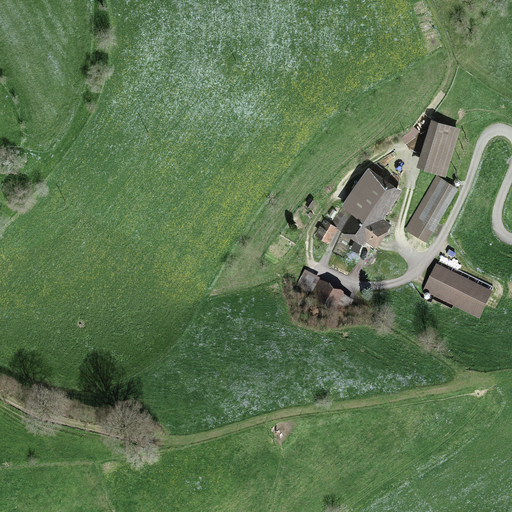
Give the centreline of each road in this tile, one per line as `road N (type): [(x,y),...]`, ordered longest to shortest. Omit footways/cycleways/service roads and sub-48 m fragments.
road 1 (track): [(0,400),(93,431),(184,445),(313,412),(407,400),(427,391),(416,379),(295,322),(277,296),(279,279),(314,264)]
road 2 (track): [(435,0),(458,47),(454,79),(425,125),(360,165),(323,206),(308,239),(314,264)]
